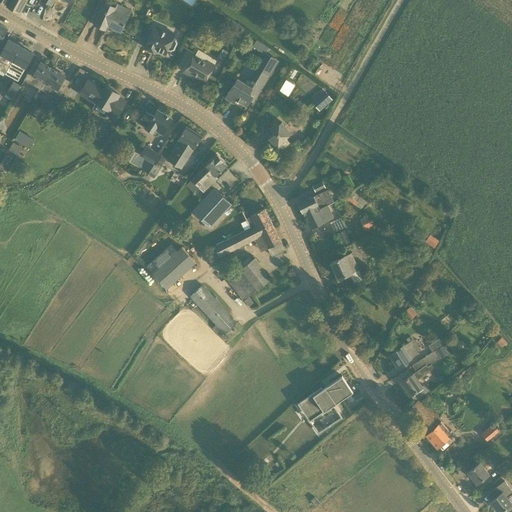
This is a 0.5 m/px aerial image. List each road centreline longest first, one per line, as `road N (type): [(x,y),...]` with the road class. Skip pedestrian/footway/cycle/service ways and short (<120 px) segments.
road 1 (tertiary): [(467,511),(347,346),(280,200)]
road 2 (tertiary): [(280,200),(210,123),(0,11)]
road 3 (unclassified): [(400,0),(318,150),(280,200)]
